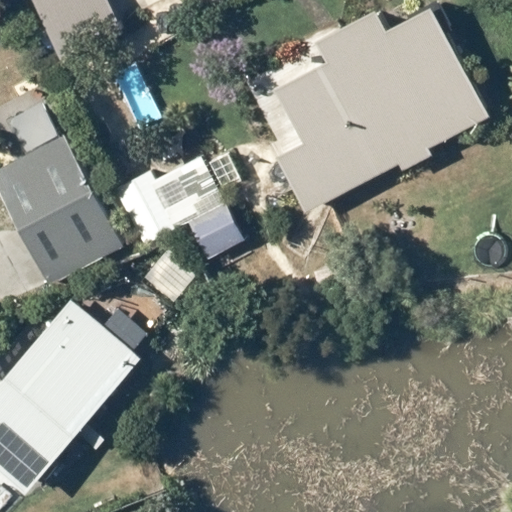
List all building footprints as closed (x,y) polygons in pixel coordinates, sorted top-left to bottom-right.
[(125,25),(113,0),(38,0),(64,54),(125,25)] [(376,4),(317,33),(325,51),(267,80),(297,142),(279,150),(305,203),(399,157),(402,164),(438,147),(434,139),(488,112),(433,0),(416,0),(382,17),(376,4)] [(124,239),(49,97),(0,122),(0,179),(52,278),(124,239)] [(209,208),(180,151),(118,183),(147,240),(209,208)] [(215,223),(187,236),(209,283),(237,270),(215,223)] [(138,353),(72,297),(0,381),(0,462),(25,484),(138,353)]
